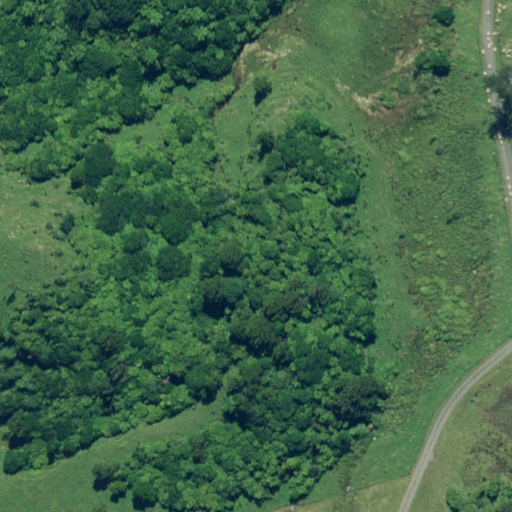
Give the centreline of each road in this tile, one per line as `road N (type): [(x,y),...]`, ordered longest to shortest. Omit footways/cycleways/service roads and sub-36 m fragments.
road 1 (track): [(511,354),(385,448),(408,511)]
road 2 (track): [(493,0),(511,164)]
